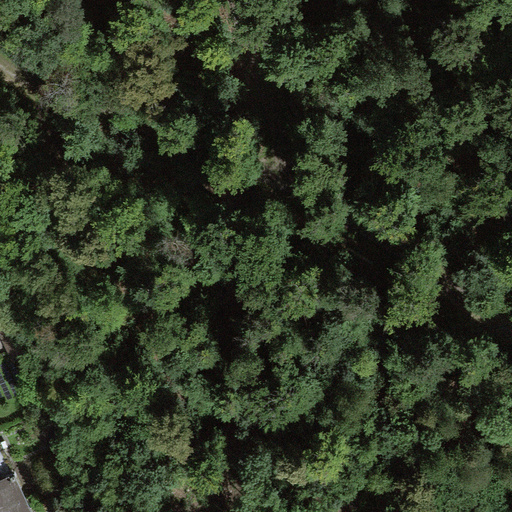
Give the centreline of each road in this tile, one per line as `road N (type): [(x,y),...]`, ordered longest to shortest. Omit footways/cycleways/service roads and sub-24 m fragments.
road 1 (track): [(0,52),(21,78),(279,182),(423,255),(511,322)]
road 2 (track): [(229,0),(279,182)]
